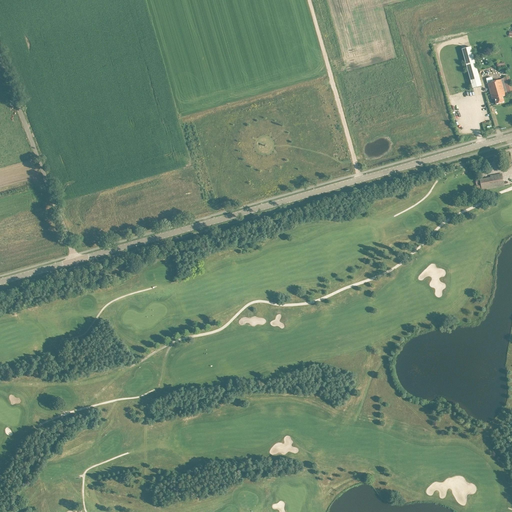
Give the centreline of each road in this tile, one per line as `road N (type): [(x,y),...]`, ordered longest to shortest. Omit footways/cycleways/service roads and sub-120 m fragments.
road 1 (tertiary): [(75,260),(511,136)]
road 2 (track): [(132,365),(221,328),(251,302),(315,301),(389,271),(443,222),(511,187)]
road 3 (unclassified): [(75,260),(0,57)]
road 4 (track): [(359,179),(309,0)]
